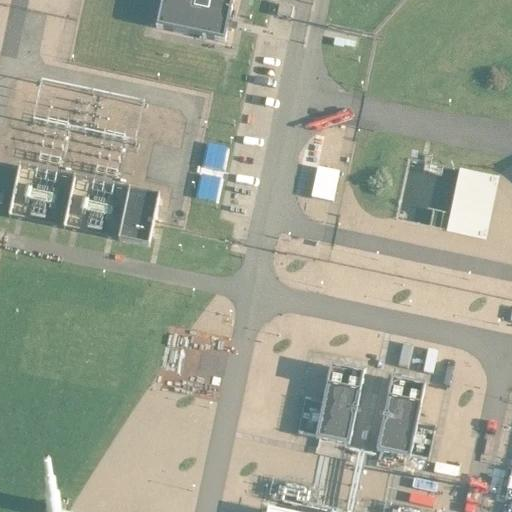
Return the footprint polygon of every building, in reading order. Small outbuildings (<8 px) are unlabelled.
[(161,0),(156,26),(224,40),(232,0),(161,0)] [(279,3),(277,14),(291,17),(293,6),(279,3)] [(18,168),(8,216),(16,218),(21,219),(51,226),(57,227),(70,230),(76,231),(106,237),(111,238),(148,246),(157,204),(159,195),(19,165),(19,166),(18,168)] [(315,436),(315,438),(349,445),(364,373),(330,366),(323,402),(315,436)] [(391,379),(376,451),(409,458),(410,456),(417,422),(425,386),(391,379)]
